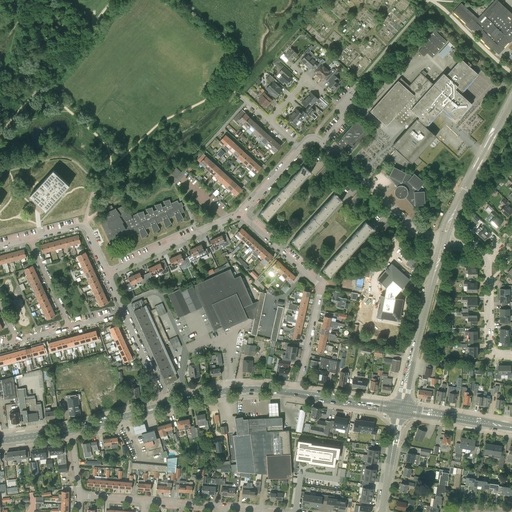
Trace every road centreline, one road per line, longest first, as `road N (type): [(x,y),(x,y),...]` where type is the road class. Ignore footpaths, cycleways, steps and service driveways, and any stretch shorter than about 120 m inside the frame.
road 1 (residential): [(296,393),(318,288),(241,215)]
road 2 (residential): [(441,239),(416,230),(317,139),(307,140)]
road 3 (residential): [(107,273),(241,215)]
road 4 (secondary): [(296,393),(231,390),(166,405)]
road 5 (tertiary): [(400,409),(430,283)]
road 6 (tertiary): [(455,209),(511,100)]
